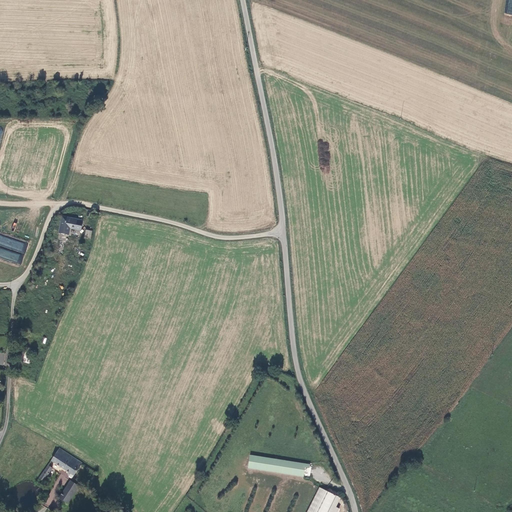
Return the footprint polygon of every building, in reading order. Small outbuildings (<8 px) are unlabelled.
[(82,220),(62,216),(58,233),(67,234),(68,226),(81,228),(82,220)] [(0,235),(0,257),(20,264),(22,258),(19,257),(21,253),(24,254),(28,243),(0,235)] [(74,474),(81,462),(57,448),(50,459),(74,474)] [(305,464),(250,455),(248,469),(303,477),(305,464)] [(52,468),(48,465),(39,478),(43,481),(52,468)] [(59,497),(67,502),(78,486),(70,480),(59,497)] [(327,511),(336,494),(319,486),(306,511),(327,511)]
